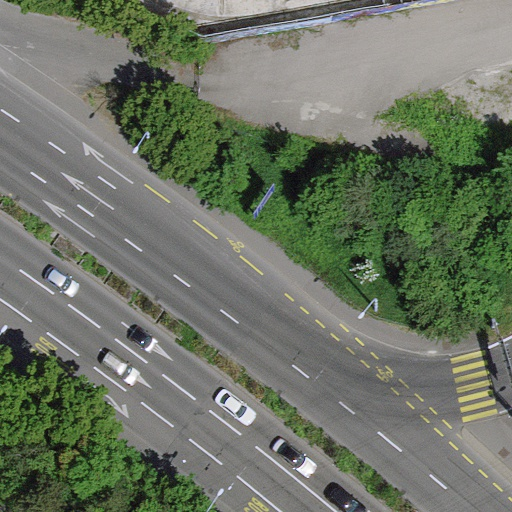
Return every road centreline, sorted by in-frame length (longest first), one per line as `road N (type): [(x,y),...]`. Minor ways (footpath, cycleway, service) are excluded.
road 1 (primary): [(359,399),(106,199),(0,127)]
road 2 (primary): [(0,276),(308,511)]
road 3 (primary): [(486,511),(359,399)]
road 4 (motorway): [(511,372),(414,396),(359,399)]
